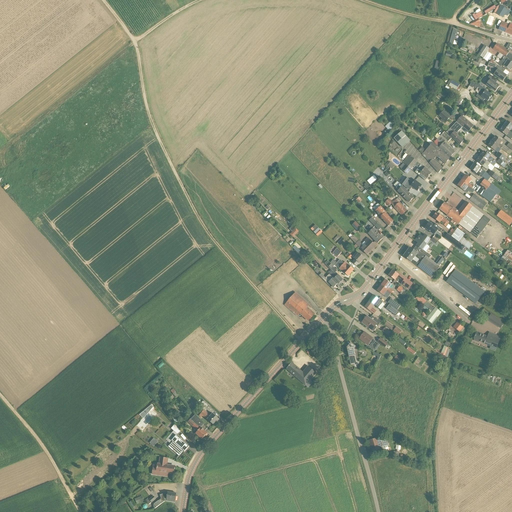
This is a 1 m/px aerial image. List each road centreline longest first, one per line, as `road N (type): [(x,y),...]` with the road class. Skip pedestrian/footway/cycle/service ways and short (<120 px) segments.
road 1 (track): [(303,337),(203,228),(148,112),(133,40),(103,0)]
road 2 (track): [(433,511),(431,433),(446,365),(469,321),(489,306),(507,322),(511,316)]
road 3 (tertiary): [(182,511),(203,449),(324,314)]
road 4 (unclassified): [(378,511),(324,314)]
road 5 (tertiary): [(388,255),(511,94)]
road 6 (track): [(511,40),(367,0)]
road 7 (track): [(80,511),(38,439),(0,395)]
